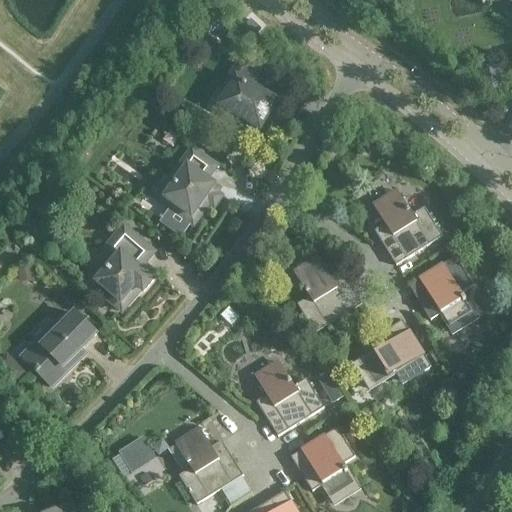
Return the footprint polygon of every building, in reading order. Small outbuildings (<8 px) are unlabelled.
[(272,62),(268,68),(278,74),(282,68),(272,62)] [(221,107),(247,122),(244,127),(262,138),(271,122),(266,119),(275,103),(258,93),(267,78),(240,63),(223,91),(229,95),(221,107)] [(497,69),(478,72),(482,94),(501,91),(497,69)] [(164,202),(175,211),(171,216),(191,230),(208,207),(210,208),(216,201),(214,199),(217,194),(205,185),(216,171),(191,153),(167,186),(172,190),(164,202)] [(252,219),(253,187),(230,186),(229,219),(252,219)] [(374,233),(382,245),(384,244),(397,265),(395,266),(396,267),(442,238),(424,210),(412,217),(410,213),(408,209),(408,210),(397,192),(373,207),(385,226),(374,233)] [(459,219),(449,226),(457,238),(468,231),(459,219)] [(93,290),(122,315),(141,293),(143,295),(153,283),(151,281),(155,276),(138,262),(148,250),(124,230),(105,254),(111,259),(102,269),(107,274),(93,290)] [(315,335),(361,306),(361,305),(359,307),(346,285),(347,284),(340,272),(329,278),(317,259),(294,274),(304,292),(306,295),(307,295),(309,299),(297,307),(315,335)] [(419,281),(409,288),(409,289),(411,288),(425,309),(423,310),(430,322),(441,316),(453,335),(476,320),(466,303),(466,302),(464,299),(461,295),(473,288),(455,259),(443,266),(419,281)] [(35,269),(18,270),(18,282),(35,281),(35,269)] [(52,337),(47,333),(29,351),(36,359),(29,366),(52,389),(78,363),(73,359),(96,336),(74,315),(52,337)] [(409,333),(402,323),(401,323),(402,325),(381,338),(380,337),(367,344),(374,355),(355,367),(370,390),(387,380),(391,378),(391,377),(395,375),(402,387),(431,369),(424,357),(409,333)] [(330,340),(319,347),(326,357),(336,351),(330,340)] [(256,404),(264,416),(266,415),(279,436),(277,437),(278,439),(324,410),(306,381),(294,388),(291,384),(292,384),(290,381),(289,381),(279,364),(255,378),(267,397),(256,404)] [(322,380),(318,385),(330,404),(336,402),(342,399),(328,377),(322,380)] [(446,417),(444,423),(450,433),(464,425),(456,411),(446,417)] [(301,452),(291,459),(291,460),(293,459),(306,480),(304,481),(312,494),(323,487),(334,506),(358,491),(347,474),(348,474),(346,470),(345,470),(343,466),(355,459),(337,430),(325,438),(324,437),(301,452)] [(197,507),(243,478),(243,477),(241,478),(227,456),(229,455),(222,443),(211,450),(199,431),(175,445),(186,463),(188,466),(191,470),(179,478),(197,507)] [(141,438),(118,453),(130,473),(153,459),(141,438)] [(244,487),(221,497),(228,511),(240,511),(253,506),(244,487)] [(290,504),(284,494),(283,494),(284,496),(263,510),(261,508),(254,511),(295,511),(291,504),(290,504)]
